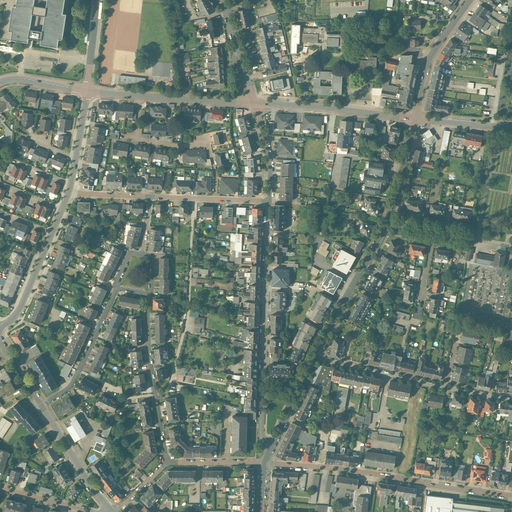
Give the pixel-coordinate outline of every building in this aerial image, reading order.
[(4,0),(6,2),(8,2),(7,4),(7,5),(6,5),(5,6),(0,39),(7,40),(22,42),(28,43),(29,38),(30,38),(33,39),(41,40),(40,45),(58,48),(59,40),(63,40),(68,0),(4,0)] [(208,0),(201,0),(200,1),(196,3),(196,4),(197,3),(199,6),(198,7),(200,11),(198,12),(198,13),(199,12),(201,17),(206,14),(207,15),(209,14),(209,15),(215,12),(212,6),(213,5),(212,3),(210,3),(208,0)] [(448,0),(445,6),(450,9),(456,0),(448,0)] [(487,10),(480,5),(474,13),(482,18),(485,20),(486,21),(489,16),(487,15),(485,13),(487,10)] [(247,10),(238,11),(241,28),(250,27),(247,10)] [(482,18),(474,13),(469,21),(484,31),(485,30),(490,24),(486,21),(483,25),(483,24),(485,20),(482,18)] [(276,14),(258,18),(260,24),(268,22),(278,19),(276,14)] [(499,23),(490,16),(489,16),(486,21),(490,24),(496,28),(498,29),(499,23)] [(216,19),(207,21),(208,23),(207,23),(208,28),(209,28),(218,26),(216,19)] [(420,20),(410,21),(410,30),(421,30),(420,20)] [(471,29),(462,23),(459,27),(454,34),(464,41),(466,37),(471,29)] [(275,24),(272,25),(273,27),(269,28),(270,31),(266,32),(266,33),(272,32),(279,30),(278,25),(276,26),(275,24)] [(218,26),(209,28),(209,30),(210,34),(211,38),(220,36),(218,26)] [(318,28),(300,28),(300,42),(318,43),(318,39),(327,40),(327,34),(327,32),(327,27),(318,26),(318,28)] [(266,33),(260,35),(261,42),(268,40),(268,39),(271,38),(271,36),(270,34),(267,35),(266,33)] [(339,34),(327,34),(327,40),(327,46),(343,47),(344,35),(340,35),(340,34),(339,34)] [(467,48),(456,46),(457,43),(453,41),(451,39),(445,48),(459,50),(466,51),(467,51),(467,48)] [(268,40),(261,42),(263,48),(270,47),(268,40)] [(0,44),(0,50),(20,54),(21,48),(0,44)] [(222,46),(212,48),(213,51),(211,51),(211,56),(214,56),(223,55),(222,46)] [(270,47),(263,48),(265,55),(271,53),(271,52),(274,51),(273,47),(270,48),(270,47)] [(459,50),(445,48),(441,54),(448,57),(450,54),(453,54),(458,54),(459,50)] [(279,52),(272,54),(271,53),(265,55),(266,61),(273,59),(273,58),(279,56),(280,56),(279,55),(279,52)] [(448,57),(441,54),(438,58),(444,62),(445,61),(446,62),(449,57),(448,57)] [(419,65),(412,64),(411,64),(411,63),(412,56),(413,55),(401,55),(399,63),(397,71),(395,79),(398,79),(398,80),(404,81),(406,81),(405,85),(414,87),(414,88),(416,78),(417,74),(419,65)] [(368,61),(353,60),(352,70),(368,71),(368,67),(376,68),(377,58),(368,57),(368,61)] [(444,62),(438,58),(434,65),(441,67),(442,68),(444,62)] [(266,61),(265,61),(266,68),(268,68),(275,66),(274,59),(273,59),(266,61)] [(399,63),(386,60),(385,70),(391,71),(391,69),(397,71),(399,63)] [(275,66),(268,68),(269,75),(276,73),(287,70),(290,69),(289,63),(285,63),(285,65),(278,67),(277,65),(275,66)] [(441,67),(434,65),(433,71),(443,74),(445,69),(442,68),(441,67)] [(398,87),(388,85),(391,71),(385,70),(382,89),(382,90),(397,93),(397,90),(398,90),(398,87)] [(331,72),(314,71),(313,94),(331,95),(331,93),(333,93),(333,95),(342,95),(342,73),(334,72),(334,73),(331,73),(331,72)] [(443,74),(433,71),(431,77),(442,79),(443,74)] [(145,78),(119,75),(118,82),(141,85),(144,85),(145,82),(145,78)] [(442,79),(431,77),(429,89),(438,90),(439,90),(440,90),(442,79)] [(284,78),(269,81),(271,92),(281,90),(281,91),(291,89),(289,78),(285,79),(284,78)] [(371,99),(372,82),(355,82),(355,86),(351,86),(351,93),(354,93),(354,98),(371,99)] [(414,87),(405,85),(405,86),(404,91),(398,90),(397,90),(397,93),(398,94),(412,96),(414,88),(414,87)] [(438,90),(429,89),(427,97),(437,98),(439,90),(438,90)] [(382,90),(381,95),(398,98),(398,94),(397,93),(382,90)] [(37,93),(26,91),(25,101),(35,102),(36,102),(36,99),(37,93)] [(54,96),(43,94),(41,103),(52,105),(53,100),(54,96)] [(412,96),(398,94),(398,98),(401,99),(403,98),(402,102),(411,103),(412,96)] [(7,95),(1,100),(0,101),(0,109),(1,109),(2,110),(7,105),(6,105),(7,104),(12,109),(13,107),(14,108),(15,107),(14,106),(16,105),(7,95)] [(74,99),(63,97),(62,107),(72,108),(74,99)] [(437,98),(427,97),(424,109),(436,111),(437,105),(438,99),(437,98)] [(159,106),(150,106),(149,117),(158,118),(159,106)] [(168,107),(159,106),(158,118),(167,119),(168,107)] [(195,121),(195,109),(190,109),(190,111),(190,118),(186,117),(186,120),(195,121)] [(222,111),(212,110),(212,111),(212,113),(212,118),(216,118),(217,120),(222,120),(222,111)] [(33,114),(23,113),(21,125),(31,127),(33,114)] [(285,115),(276,114),(275,117),(276,117),(276,119),(275,119),(275,127),(279,127),(279,128),(284,129),(285,115)] [(293,115),(285,115),(284,129),(288,129),(288,128),(294,128),(294,120),(293,120),(293,118),(293,115)] [(248,116),(238,119),(240,126),(250,123),(248,116)] [(312,117),(304,116),(303,124),(303,128),(307,128),(307,130),(312,130),(312,117)] [(321,117),(312,117),(312,130),(316,130),(316,129),(320,129),(321,125),(321,117)] [(48,120),(41,119),(40,130),(49,131),(51,121),(51,120),(48,120)] [(71,120),(61,119),(60,129),(59,129),(64,130),(69,130),(71,120)] [(351,122),(341,121),(340,134),(349,135),(350,135),(351,122)] [(250,123),(240,126),(242,132),(246,131),(252,129),(250,123)] [(375,124),(366,123),(365,131),(374,132),(375,124)] [(401,129),(390,126),(389,134),(391,135),(399,136),(401,129)] [(95,127),(93,127),(92,133),(104,135),(105,129),(104,129),(95,127)] [(433,135),(429,130),(423,134),(427,139),(433,135)] [(450,131),(444,130),(440,154),(445,156),(448,142),(450,131)] [(466,135),(453,132),(451,142),(464,144),(466,135)] [(104,135),(92,133),(91,140),(93,140),(101,142),(102,142),(104,135)] [(218,134),(214,135),(216,145),(224,143),(222,133),(218,134)] [(474,134),(466,133),(466,135),(464,144),(464,145),(472,146),(474,134)] [(349,135),(340,134),(338,134),(338,142),(337,147),(347,148),(349,135)] [(482,136),(474,134),(472,146),(480,148),(482,136)] [(66,136),(60,135),(59,135),(58,145),(66,147),(68,136),(66,136)] [(247,137),(242,139),(244,145),(255,142),(254,140),(255,140),(254,135),(247,137)] [(399,136),(391,135),(389,142),(397,144),(399,136)] [(434,135),(425,141),(424,146),(422,146),(421,151),(424,152),(429,153),(431,153),(433,143),(438,140),(434,135)] [(31,142),(19,137),(15,147),(26,152),(27,152),(29,147),(31,142)] [(336,144),(330,144),(330,145),(327,145),(325,153),(337,154),(337,151),(347,151),(347,150),(347,148),(337,147),(338,142),(336,141),(336,144)] [(255,142),(244,145),(246,152),(251,151),(257,149),(256,144),(255,142)] [(464,144),(451,142),(450,148),(463,151),(464,145),(464,144)] [(119,144),(114,143),(112,155),(119,156),(121,145),(119,144)] [(124,145),(121,145),(119,156),(126,157),(128,145),(124,145)] [(143,146),(136,145),(135,151),(135,155),(142,156),(143,146)] [(150,147),(143,146),(142,156),(148,157),(149,153),(150,147)] [(91,147),(89,147),(88,155),(100,157),(101,149),(100,149),(91,147)] [(396,149),(384,147),(381,158),(393,160),(396,149)] [(40,150),(36,148),(35,150),(33,156),(32,158),(32,159),(32,160),(36,161),(37,161),(37,160),(38,160),(43,149),(40,148),(40,150)] [(163,149),(156,148),(155,154),(154,158),(161,159),(163,149)] [(45,151),(43,149),(38,160),(44,163),(45,163),(47,157),(49,154),(45,152),(45,151)] [(170,150),(163,149),(161,159),(168,160),(169,156),(170,150)] [(191,152),(189,152),(189,151),(183,151),(183,160),(183,161),(189,160),(189,163),(195,162),(194,150),(191,151),(191,152)] [(203,150),(199,150),(199,151),(196,151),(196,150),(194,150),(195,162),(200,162),(200,160),(206,159),(206,152),(203,152),(203,150)] [(421,151),(415,150),(414,157),(423,159),(423,156),(428,157),(429,153),(424,152),(421,151)] [(220,155),(216,156),(218,166),(227,164),(226,159),(225,158),(224,154),(220,155)] [(66,159),(56,155),(53,160),(52,164),(62,168),(66,159)] [(100,157),(88,155),(87,161),(90,162),(99,163),(100,157)] [(339,171),(346,173),(349,158),(342,157),(339,171)] [(423,159),(414,157),(412,164),(421,166),(422,161),(423,159)] [(251,159),(247,159),(248,166),(260,165),(260,163),(259,160),(259,158),(251,159)] [(384,164),(369,162),(370,162),(369,162),(369,161),(369,162),(368,172),(365,171),(364,171),(365,171),(363,181),(366,181),(364,191),(364,192),(365,192),(365,191),(379,194),(380,194),(379,194),(381,184),(385,185),(385,184),(387,175),(387,174),(387,175),(383,174),(384,164),(385,164),(384,164)] [(287,163),(285,163),(285,164),(281,163),(281,167),(282,167),(281,176),(293,176),(293,163),(287,163)] [(260,165),(248,166),(249,173),(253,172),(261,172),(260,170),(260,166),(260,165)] [(14,166),(12,172),(10,175),(17,178),(21,168),(14,166)] [(27,171),(21,168),(17,178),(23,181),(27,171)] [(95,171),(85,170),(85,173),(84,173),(85,173),(84,176),(94,178),(95,171)] [(42,177),(35,175),(33,180),(31,184),(38,187),(42,177)] [(115,175),(107,175),(107,187),(115,187),(115,175)] [(94,178),(84,176),(84,177),(84,179),(83,179),(83,180),(83,183),(89,184),(93,185),(94,178)] [(281,176),(280,183),(280,186),(280,193),(292,193),(292,189),(291,189),(291,180),(292,180),(293,176),(281,176)] [(48,180),(42,177),(38,187),(44,189),(44,190),(46,186),(48,180)] [(197,184),(197,191),(210,192),(211,179),(202,178),(202,185),(197,184)] [(235,179),(221,179),(221,186),(220,192),(221,193),(227,193),(235,193),(235,179)] [(61,185),(54,182),(52,188),(50,192),(50,193),(51,193),(50,196),(54,197),(56,194),(57,195),(58,192),(59,191),(60,190),(59,189),(61,185)] [(11,200),(10,203),(16,206),(20,196),(14,194),(11,200)] [(26,199),(20,196),(16,206),(22,209),(26,199)] [(415,202),(407,200),(406,201),(405,202),(405,203),(405,204),(406,204),(407,205),(407,209),(414,210),(415,202)] [(90,202),(78,202),(77,211),(89,211),(90,211),(90,207),(90,202)] [(422,203),(415,202),(414,210),(421,212),(422,203)] [(143,203),(132,203),(132,205),(132,211),(132,212),(135,212),(135,213),(138,213),(138,212),(142,212),(143,203)] [(44,206),(38,204),(34,213),(40,216),(44,206)] [(118,206),(110,204),(110,205),(109,211),(108,212),(116,214),(118,206)] [(164,204),(159,204),(157,204),(156,204),(156,213),(164,213),(164,204)] [(368,208),(366,213),(376,217),(377,214),(378,214),(379,214),(380,213),(380,212),(380,211),(379,211),(380,208),(370,204),(368,208)] [(110,205),(99,207),(100,210),(100,213),(100,216),(105,218),(105,216),(105,214),(105,212),(107,212),(109,211),(110,205)] [(188,205),(180,205),(180,207),(180,213),(180,214),(188,214),(188,205)] [(284,206),(275,205),(274,229),(283,230),(284,206)] [(438,206),(431,205),(429,213),(436,215),(438,206)] [(51,209),(44,206),(40,216),(47,219),(51,209)] [(441,206),(438,206),(436,215),(443,216),(445,207),(441,206)] [(212,207),(201,207),(200,212),(200,215),(201,215),(206,216),(212,216),(212,207)] [(233,207),(228,207),(228,208),(224,208),(224,211),(222,211),(221,223),(226,223),(226,221),(232,221),(233,217),(232,217),(233,207)] [(463,207),(463,210),(461,210),(459,219),(469,221),(472,209),(463,207)] [(458,209),(453,209),(452,217),(459,219),(461,210),(458,209)] [(72,219),(71,219),(70,222),(70,221),(69,225),(66,233),(66,232),(63,238),(74,242),(79,229),(77,228),(78,225),(80,226),(82,222),(80,221),(79,222),(74,220),(72,219)] [(20,224),(14,221),(11,227),(9,231),(10,232),(16,234),(20,224)] [(365,223),(361,221),(357,229),(367,235),(371,226),(369,225),(370,224),(366,222),(365,223)] [(27,227),(20,224),(16,234),(23,237),(25,233),(27,227)] [(41,233),(34,230),(30,240),(37,242),(38,239),(39,239),(40,238),(39,236),(41,233)] [(364,243),(359,240),(359,241),(355,240),(350,247),(359,252),(364,243)] [(329,244),(323,241),(317,252),(326,257),(329,251),(326,250),(329,244)] [(342,246),(335,242),(332,247),(336,250),(336,249),(340,251),(340,249),(341,250),(342,246)] [(399,246),(391,242),(387,251),(398,257),(401,252),(397,250),(399,246)] [(282,244),(273,243),(273,251),(281,252),(282,244)] [(32,251),(16,244),(13,252),(17,254),(28,259),(29,259),(32,251)] [(69,249),(60,245),(58,251),(60,251),(67,254),(69,249)] [(415,245),(411,245),(410,254),(417,255),(418,245),(416,245),(415,245)] [(421,246),(418,245),(417,255),(424,256),(425,247),(422,247),(421,246)] [(122,251),(115,247),(112,253),(119,257),(122,251)] [(341,250),(340,249),(340,251),(336,249),(336,250),(333,256),(334,256),(332,259),(336,261),(335,262),(336,262),(334,265),(334,266),(346,273),(349,266),(350,267),(351,264),(351,263),(354,257),(341,250)] [(436,249),(435,258),(436,258),(435,261),(441,262),(442,259),(443,251),(436,249)] [(67,254),(60,251),(57,256),(66,260),(68,255),(67,254)] [(450,252),(443,251),(442,259),(449,260),(450,252)] [(495,257),(476,253),(475,262),(494,265),(494,266),(502,268),(505,252),(504,252),(504,253),(497,251),(496,251),(495,257)] [(261,252),(252,252),(252,253),(248,253),(247,253),(247,254),(248,254),(248,258),(248,259),(251,259),(252,259),(252,261),(261,261),(261,252)] [(119,257),(112,253),(111,254),(109,259),(109,260),(116,263),(119,257)] [(28,259),(17,254),(14,262),(25,266),(28,259)] [(66,260),(57,256),(55,261),(64,265),(66,260)] [(393,262),(384,256),(380,263),(389,268),(390,265),(391,266),(393,262)] [(116,263),(109,260),(106,266),(113,269),(114,270),(116,263)] [(64,265),(55,261),(53,266),(62,270),(64,265)] [(25,266),(14,262),(10,271),(21,276),(25,266)] [(389,268),(380,263),(376,270),(382,273),(386,276),(388,272),(387,271),(389,268)] [(106,266),(105,266),(102,272),(110,276),(113,269),(106,266)] [(320,270),(312,266),(312,269),(310,273),(316,276),(320,270)] [(286,270),(273,269),(272,278),(288,279),(289,271),(289,270),(286,270)] [(21,276),(10,271),(7,280),(18,285),(21,276)] [(59,275),(49,271),(47,276),(49,277),(57,280),(59,275)] [(341,278),(328,271),(329,272),(327,276),(326,275),(322,281),(323,282),(321,286),(320,285),(320,286),(325,288),(333,293),(336,287),(338,288),(339,285),(338,284),(341,278)] [(110,276),(102,272),(100,277),(99,278),(107,282),(110,276)] [(260,280),(251,279),(252,273),(250,272),(250,277),(250,281),(260,282),(260,280)] [(382,280),(373,275),(369,282),(380,287),(380,286),(379,285),(382,280)] [(57,280),(49,277),(47,282),(56,285),(58,280),(57,280)] [(288,279),(272,278),(272,286),(288,287),(288,279)] [(444,280),(434,278),(433,285),(443,286),(444,280)] [(18,285),(7,280),(4,286),(1,294),(12,299),(18,285)] [(56,285),(47,282),(45,287),(54,290),(56,285)] [(369,282),(366,288),(375,293),(378,288),(379,288),(380,287),(369,282)] [(415,285),(404,283),(403,289),(405,290),(413,291),(415,285)] [(433,285),(430,284),(429,287),(432,287),(432,291),(440,293),(440,292),(443,293),(445,287),(433,285)] [(106,290),(97,286),(97,287),(95,290),(96,291),(95,293),(104,298),(106,294),(105,294),(106,290)] [(54,290),(45,287),(42,292),(51,296),(54,290)] [(413,291),(405,290),(403,301),(408,302),(412,303),(412,299),(413,291)] [(104,298),(95,293),(91,291),(89,295),(93,296),(91,300),(100,304),(101,301),(102,301),(104,298)] [(284,293),(275,292),(275,295),(274,295),(274,298),(274,303),(274,306),(274,309),(283,309),(283,307),(285,307),(285,305),(286,305),(286,297),(286,295),(284,295),(284,293)] [(319,293),(315,300),(310,308),(311,308),(307,315),(319,322),(323,314),(326,307),(327,308),(332,300),(319,293)] [(363,293),(349,318),(358,323),(362,316),(363,317),(365,315),(364,314),(368,307),(369,307),(370,306),(368,305),(372,299),(363,293)] [(12,299),(1,294),(0,296),(0,302),(9,306),(12,299)] [(128,297),(120,296),(119,304),(123,305),(122,308),(126,308),(126,305),(128,297)] [(134,299),(128,297),(126,305),(133,307),(134,299)] [(444,301),(430,298),(430,302),(426,301),(426,304),(441,307),(443,308),(444,301)] [(37,299),(29,319),(40,323),(48,304),(37,299)] [(141,300),(134,299),(133,307),(140,308),(141,300)] [(163,299),(154,299),(153,309),(162,310),(163,299)] [(441,307),(426,304),(425,308),(428,309),(428,312),(430,312),(429,316),(435,318),(437,310),(440,310),(441,307)] [(98,311),(89,306),(84,316),(94,320),(98,311)] [(122,316),(115,312),(112,319),(119,322),(122,316)] [(281,315),(271,315),(271,333),(280,333),(281,315)] [(139,318),(135,318),(133,319),(132,319),(132,331),(142,331),(142,328),(141,328),(141,318),(139,318)] [(119,322),(112,319),(109,325),(116,329),(119,322)] [(304,322),(300,330),(299,329),(296,337),(293,345),(296,347),(305,351),(309,343),(308,343),(312,335),(313,336),(316,328),(304,322)] [(91,328),(80,323),(77,329),(88,334),(91,328)] [(116,329),(109,325),(106,331),(113,335),(116,329)] [(361,329),(356,326),(353,332),(355,334),(358,335),(361,329)] [(88,334),(77,329),(74,335),(85,340),(88,334)] [(473,332),(464,330),(464,331),(463,331),(461,341),(475,344),(476,340),(478,341),(479,337),(477,336),(477,333),(473,332)] [(20,331),(16,333),(16,332),(14,333),(14,334),(12,336),(17,344),(27,338),(25,336),(24,336),(20,331)] [(113,335),(106,331),(103,338),(108,340),(110,341),(113,335)] [(258,331),(248,331),(248,336),(246,336),(246,341),(249,341),(249,343),(258,343),(258,331)] [(85,340),(74,335),(69,347),(79,352),(85,340)] [(27,338),(17,344),(22,352),(30,347),(31,347),(30,347),(27,342),(29,341),(27,338)] [(344,341),(334,339),(330,356),(340,358),(341,355),(344,341)] [(109,348),(101,344),(98,351),(106,354),(106,353),(109,348)] [(36,345),(31,348),(34,354),(39,351),(36,345)] [(79,352),(69,347),(63,359),(74,364),(79,352)] [(305,351),(296,347),(290,359),(300,364),(302,359),(303,356),(305,351)] [(462,348),(460,347),(458,354),(470,356),(472,350),(462,348)] [(163,348),(154,349),(154,350),(154,351),(154,352),(154,353),(155,353),(155,356),(166,355),(165,352),(164,353),(164,351),(163,348)] [(258,350),(249,350),(248,350),(246,350),(246,364),(249,365),(257,367),(258,350)] [(106,354),(98,351),(95,357),(103,360),(105,355),(106,354)] [(135,351),(131,352),(132,360),(133,359),(142,358),(141,351),(135,351)] [(388,353),(384,352),(382,357),(380,366),(379,367),(383,367),(385,367),(385,368),(393,370),(394,369),(395,369),(396,369),(396,368),(397,368),(399,369),(401,362),(402,357),(400,356),(395,355),(396,352),(392,351),(391,354),(387,353),(388,353)] [(378,354),(371,352),(369,363),(380,366),(382,357),(378,356),(378,354)] [(470,356),(458,354),(457,361),(459,361),(468,363),(469,363),(470,356)] [(166,355),(155,356),(156,364),(167,363),(166,359),(166,355)] [(50,373),(40,356),(30,362),(40,379),(49,373),(50,373)] [(103,360),(95,357),(93,363),(100,367),(102,362),(103,360)] [(142,358),(133,359),(134,366),(133,366),(133,367),(143,366),(142,358)] [(410,364),(401,362),(399,369),(399,370),(413,374),(415,365),(410,364)] [(100,367),(93,363),(90,369),(91,370),(97,373),(97,372),(100,367)] [(73,367),(66,364),(61,375),(60,375),(65,377),(67,375),(69,372),(69,373),(70,370),(71,370),(73,367)] [(257,367),(249,365),(246,364),(245,364),(245,376),(248,377),(257,379),(257,367)] [(424,366),(418,364),(416,375),(424,376),(425,376),(427,367),(427,366),(424,366)] [(318,366),(315,372),(315,373),(312,379),(313,379),(315,382),(314,385),(323,389),(329,378),(321,374),(324,367),(318,366)] [(438,370),(435,369),(433,377),(441,379),(444,367),(439,366),(438,370)] [(0,370),(0,395),(6,392),(8,396),(16,391),(10,380),(12,379),(5,367),(0,370)] [(329,378),(323,389),(329,391),(329,392),(332,380),(331,379),(333,369),(324,367),(321,374),(329,378)] [(435,369),(427,367),(425,376),(433,377),(435,369)] [(458,367),(455,367),(454,373),(466,376),(467,369),(458,367)] [(160,370),(157,370),(157,371),(156,371),(157,375),(158,374),(159,379),(168,377),(167,369),(166,369),(160,370)] [(341,371),(333,369),(331,379),(332,380),(339,381),(341,371)] [(101,374),(97,372),(97,373),(91,370),(89,374),(99,378),(101,374)] [(355,374),(341,371),(339,381),(339,383),(350,385),(350,382),(353,383),(355,374)] [(40,379),(39,379),(47,392),(57,386),(49,373),(40,379)] [(466,376),(454,373),(453,380),(455,380),(464,382),(466,376)] [(144,374),(135,375),(135,378),(133,378),(134,384),(136,383),(145,382),(144,378),(145,376),(145,375),(144,374)] [(364,376),(355,374),(353,383),(363,385),(364,376)] [(485,378),(484,381),(482,389),(489,391),(491,383),(490,383),(492,377),(486,375),(485,378)] [(372,377),(364,376),(363,385),(362,386),(368,387),(368,388),(369,388),(372,377)] [(381,379),(372,377),(369,388),(369,390),(372,391),(372,392),(375,393),(378,393),(381,379)] [(485,378),(479,377),(476,388),(482,389),(484,381),(485,378)] [(83,378),(79,387),(87,391),(91,382),(83,378)] [(411,385),(390,381),(388,394),(409,398),(411,385)] [(91,382),(87,391),(95,395),(99,385),(91,382)] [(145,382),(136,383),(137,391),(146,390),(146,389),(147,388),(147,387),(145,386),(145,382)] [(503,383),(497,382),(496,391),(506,392),(507,390),(507,384),(503,384),(503,383)] [(350,385),(339,383),(335,407),(336,407),(342,408),(344,408),(348,388),(349,388),(350,385)] [(319,390),(309,385),(309,386),(307,389),(308,389),(305,395),(315,399),(319,390)] [(256,390),(248,388),(247,391),(239,389),(239,393),(247,395),(247,398),(256,399),(256,390)] [(110,399),(101,395),(100,398),(99,398),(96,404),(106,409),(110,399)] [(315,399),(305,395),(301,403),(301,402),(301,403),(299,408),(308,412),(309,412),(315,399)] [(438,397),(430,395),(428,406),(441,408),(443,398),(438,397)] [(462,397),(454,395),(452,404),(455,405),(455,406),(461,407),(461,406),(462,406),(463,401),(462,400),(462,397)] [(167,410),(177,409),(176,403),(177,402),(176,397),(165,399),(167,410)] [(247,398),(244,398),(245,398),(245,404),(244,403),(244,408),(244,412),(255,412),(256,399),(247,398)] [(70,399),(55,408),(60,416),(75,407),(70,399)] [(119,403),(110,399),(106,409),(114,412),(119,403)] [(480,401),(470,399),(467,412),(477,414),(480,401)] [(148,401),(139,402),(140,409),(150,408),(149,404),(148,404),(148,401)] [(28,415),(18,402),(10,408),(21,421),(22,420),(29,415),(28,415)] [(494,403),(486,402),(485,409),(484,412),(488,413),(488,411),(492,412),(493,411),(495,411),(495,406),(493,406),(494,403)] [(510,405),(502,404),(501,412),(508,413),(510,405)] [(308,412),(299,408),(295,416),(302,419),(304,420),(305,418),(307,419),(307,417),(306,416),(308,412)] [(177,409),(167,410),(169,422),(180,420),(179,415),(178,415),(177,409)] [(40,427),(29,414),(28,415),(29,415),(22,420),(33,433),(40,427)] [(86,435),(75,416),(64,422),(75,441),(86,435)] [(232,428),(246,429),(246,423),(247,423),(247,417),(242,417),(232,416),(232,428)] [(3,417),(0,421),(0,436),(2,438),(12,423),(3,417)] [(292,423),(285,439),(294,443),(295,440),(300,429),(301,427),(292,423)] [(106,424),(101,435),(107,438),(112,426),(106,424)] [(178,428),(169,430),(170,437),(179,436),(178,428)] [(232,441),(246,441),(247,429),(246,429),(232,428),(232,435),(231,435),(232,435),(232,441)] [(304,432),(300,429),(295,440),(303,444),(306,445),(307,441),(312,442),(315,443),(317,437),(306,432),(306,431),(305,431),(304,432)] [(401,433),(379,429),(378,434),(400,438),(401,433)] [(153,432),(143,433),(144,442),(154,441),(153,432)] [(41,435),(38,437),(38,438),(35,440),(36,441),(34,444),(37,449),(40,447),(40,448),(50,442),(45,434),(42,436),(41,435)] [(402,438),(378,434),(377,440),(401,444),(402,438)] [(100,436),(100,437),(95,435),(93,440),(97,442),(101,444),(104,439),(104,438),(100,436)] [(179,436),(170,437),(171,444),(178,443),(181,446),(184,444),(179,439),(179,436)] [(101,444),(97,442),(91,457),(97,460),(99,459),(100,455),(103,448),(105,443),(107,440),(104,439),(101,444)] [(294,443),(285,439),(285,440),(286,441),(285,442),(284,444),(283,444),(280,450),(280,451),(279,453),(278,453),(277,456),(281,458),(280,458),(286,460),(286,459),(295,461),(298,453),(291,452),(294,444),(294,443)] [(146,449),(153,456),(153,457),(155,455),(156,451),(156,448),(155,448),(154,441),(144,442),(146,449)] [(246,441),(232,441),(232,453),(246,454),(246,447),(245,447),(246,441)] [(193,448),(188,448),(184,444),(181,446),(184,450),(184,456),(193,456),(193,448)] [(314,446),(306,445),(303,462),(312,462),(312,457),(314,451),(314,446)] [(335,464),(337,453),(334,453),(335,447),(328,445),(327,449),(325,463),(332,464),(335,464)] [(213,448),(206,448),(206,456),(213,456),(213,450),(217,450),(217,446),(213,446),(213,448)] [(59,458),(52,447),(44,452),(44,453),(46,451),(50,458),(48,459),(51,463),(59,458)] [(341,454),(337,453),(335,464),(342,465),(344,453),(345,448),(341,447),(340,451),(341,453),(341,454)] [(9,452),(0,449),(0,472),(3,473),(9,452)] [(153,456),(146,449),(134,461),(141,468),(153,456)] [(375,453),(366,452),(364,464),(379,466),(381,454),(375,453)] [(350,455),(344,453),(342,465),(348,466),(350,456),(350,455)] [(386,455),(381,454),(379,466),(394,468),(396,456),(386,455)] [(353,456),(350,456),(348,466),(356,467),(356,463),(358,463),(359,456),(354,455),(353,456)] [(435,461),(426,460),(425,464),(423,473),(430,474),(431,471),(434,472),(435,467),(436,461),(435,461)] [(98,462),(91,466),(97,476),(104,471),(100,466),(98,462)] [(425,464),(416,462),(414,472),(423,473),(425,464)] [(445,463),(441,463),(439,476),(443,477),(446,478),(446,477),(450,478),(452,466),(445,465),(445,463)] [(62,464),(58,466),(57,465),(56,466),(56,467),(56,468),(53,470),(57,477),(67,471),(66,469),(65,468),(62,464)] [(253,468),(246,468),(246,473),(244,473),(244,478),(254,478),(254,470),(253,468)] [(480,468),(479,470),(474,469),(473,476),(473,479),(483,480),(484,471),(484,469),(480,468)] [(464,470),(459,469),(458,471),(457,477),(457,478),(466,480),(467,470),(464,470)] [(20,472),(12,470),(9,481),(14,482),(14,481),(17,482),(20,472)] [(34,474),(29,473),(28,478),(28,480),(35,482),(36,479),(38,480),(40,472),(35,470),(34,474)] [(138,470),(133,474),(135,476),(134,476),(135,477),(136,477),(138,479),(143,474),(138,470)] [(492,474),(490,483),(498,484),(499,476),(499,473),(495,473),(495,470),(492,470),(492,474)] [(67,471),(57,477),(61,483),(64,481),(64,482),(71,478),(68,474),(68,473),(67,471)] [(104,471),(97,476),(101,481),(108,476),(104,471)] [(177,479),(177,471),(167,471),(156,482),(164,489),(163,488),(171,479),(177,479)] [(177,471),(177,479),(196,480),(196,481),(196,471),(177,471)] [(213,471),(203,471),(203,482),(213,482),(213,471)] [(223,471),(213,471),(213,482),(223,481),(223,471)] [(283,482),(284,472),(273,471),(272,472),(271,480),(283,482)] [(284,472),(283,482),(287,482),(287,481),(288,478),(297,479),(298,473),(284,472)] [(507,474),(503,474),(502,476),(499,476),(498,484),(497,485),(505,486),(507,474)] [(320,475),(315,475),(312,491),(310,502),(316,503),(320,475)] [(333,476),(328,475),(324,497),(329,498),(333,476)] [(108,476),(101,481),(105,487),(112,481),(111,480),(109,478),(108,476)] [(360,488),(357,487),(358,479),(337,476),(335,486),(356,489),(353,503),(353,504),(354,505),(354,506),(355,506),(356,507),(355,511),(366,511),(368,497),(368,496),(370,496),(371,487),(363,486),(362,486),(361,486),(360,488)] [(244,478),(243,478),(243,482),(245,482),(245,488),(254,488),(254,478),(244,478)] [(283,482),(271,480),(270,489),(281,490),(281,488),(282,486),(283,486),(285,486),(285,482),(287,483),(287,482),(283,482)] [(112,481),(105,487),(109,492),(115,486),(112,481)] [(387,484),(383,484),(383,483),(378,483),(377,489),(380,490),(380,493),(384,494),(385,494),(387,484)] [(390,485),(387,484),(385,494),(387,494),(391,495),(391,491),(394,492),(395,485),(391,485),(390,485)] [(75,485),(74,485),(73,487),(72,488),(73,488),(69,492),(68,492),(67,494),(67,495),(73,500),(74,500),(73,499),(81,489),(81,490),(82,489),(81,489),(78,487),(79,486),(78,486),(77,487),(75,485)] [(41,486),(40,491),(52,494),(54,489),(41,486)] [(115,486),(109,492),(113,497),(119,491),(115,486)] [(155,488),(153,486),(152,487),(151,486),(149,488),(150,489),(147,492),(155,500),(161,494),(158,491),(156,488),(155,488)] [(119,491),(113,497),(118,502),(121,499),(122,500),(125,497),(124,496),(126,495),(127,494),(128,492),(124,487),(123,487),(122,488),(119,491)] [(416,488),(410,487),(410,488),(408,498),(408,501),(408,504),(414,505),(415,503),(415,497),(416,488)] [(281,490),(270,489),(269,501),(278,501),(279,497),(279,495),(280,495),(280,494),(281,494),(282,490),(281,490)] [(155,500),(147,492),(143,496),(142,495),(141,497),(141,498),(140,499),(143,501),(143,502),(145,504),(149,507),(155,500)] [(453,498),(426,495),(424,511),(451,511),(452,500),(453,498)] [(254,496),(244,496),(244,498),(244,503),(244,506),(254,505),(254,496)] [(24,511),(26,504),(6,499),(2,511),(24,511)] [(452,500),(451,511),(503,511),(504,506),(452,500)] [(278,501),(269,501),(269,510),(279,511),(280,511),(281,502),(278,501)]
